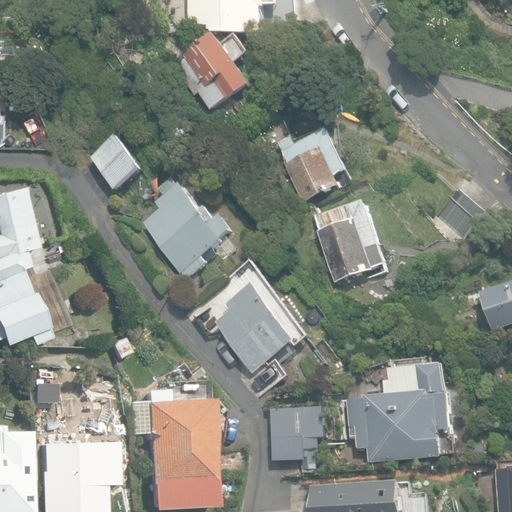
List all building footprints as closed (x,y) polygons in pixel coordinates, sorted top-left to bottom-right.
[(212,32),(267,34),(268,10),(271,10),(271,0),(192,0),(192,27),(212,27),(212,32)] [(202,94),(214,111),(230,99),(231,101),(255,84),(221,35),(189,57),(190,58),(190,59),(175,68),(174,68),(186,84),(188,83),(198,96),(202,94)] [(136,83),(150,104),(166,94),(152,73),(136,83)] [(26,111),(26,95),(11,94),(10,115),(23,115),(23,111),(26,111)] [(234,125),(242,137),(259,125),(250,114),(234,125)] [(287,165),(305,203),(342,186),(341,184),(343,183),(340,177),(340,176),(352,171),(332,129),(299,145),(298,143),(297,143),(294,137),(280,143),(290,164),(287,165)] [(94,157),(119,190),(147,169),(122,137),(94,157)] [(211,209),(192,183),(187,186),(179,177),(163,189),(170,198),(165,202),(169,208),(150,222),(189,275),(191,274),(195,279),(218,263),(214,257),(235,242),(230,236),(239,229),(228,215),(222,219),(213,207),(211,209)] [(28,336),(33,346),(50,338),(32,292),(29,294),(20,270),(29,266),(24,251),(37,248),(22,188),(0,193),(0,338),(1,338),(4,345),(28,336)] [(441,215),(467,237),(488,212),(463,190),(441,215)] [(323,233),(338,284),(378,272),(377,270),(391,266),(371,202),(321,218),(325,232),(323,233)] [(218,322),(256,374),(301,341),(259,284),(258,283),(231,303),(236,309),(218,322)] [(511,284),(483,293),(494,330),(511,325),(511,284)] [(109,343),(118,359),(129,353),(121,337),(109,343)] [(451,393),(449,364),(393,369),(394,380),(387,381),(389,394),(369,396),(369,398),(352,400),(355,438),(358,438),(359,450),(371,449),(373,463),(448,456),(446,433),(456,432),(453,393),(451,393)] [(80,388),(87,405),(99,400),(92,383),(80,388)] [(149,487),(214,482),(208,399),(166,402),(165,389),(145,390),(146,402),(143,402),(149,487)] [(127,401),(130,434),(143,433),(140,400),(127,401)] [(276,439),(313,439),(313,413),(277,412),(276,412),(276,439)] [(0,511),(31,511),(31,431),(3,431),(3,425),(0,425),(0,511)] [(318,447),(305,447),(305,471),(319,471),(318,447)] [(104,511),(103,479),(103,454),(78,454),(78,455),(79,468),(38,469),(39,511),(104,511)] [(511,511),(511,466),(510,467),(510,469),(499,469),(501,511),(511,511)] [(407,511),(409,511),(408,496),(404,497),(404,481),(313,486),(313,511),(407,511)]
